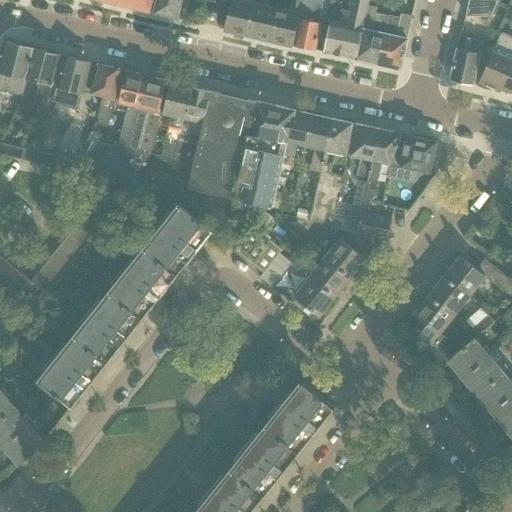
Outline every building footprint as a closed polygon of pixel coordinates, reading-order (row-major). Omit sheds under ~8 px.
[(130,0),(129,7),(150,12),(152,0),(130,0)] [(180,0),(156,0),(153,13),(177,18),(180,0)] [(254,2),(247,0),(230,0),(228,10),(224,29),(247,35),(249,35),(256,2),(254,2)] [(250,36),(270,40),(272,41),(279,8),(277,8),(269,6),(270,0),(258,0),(258,3),(257,2),(256,2),(249,35),(250,35),(250,36)] [(274,41),(291,45),(301,0),(290,0),(289,10),(281,8),(279,8),(272,41),(274,41)] [(301,0),(291,45),(314,50),(321,24),(317,23),(319,16),(320,16),(321,13),(322,14),(324,2),(315,0),(301,0)] [(322,52),(355,58),(367,0),(350,0),(348,12),(341,10),(338,22),(330,20),(322,52)] [(367,0),(355,58),(377,63),(387,16),(376,14),(376,10),(377,9),(379,0),(367,0)] [(468,0),(465,17),(491,16),(497,0),(468,0)] [(387,16),(377,63),(400,68),(411,16),(401,14),(400,18),(387,15),(387,16)] [(479,82),(499,91),(511,60),(511,38),(500,34),(495,46),(486,49),(488,56),(490,57),(479,82)] [(456,48),(449,80),(471,85),(473,85),(482,42),(467,39),(465,43),(465,51),(456,48)] [(22,95),(26,79),(34,49),(3,41),(0,53),(0,89),(5,91),(4,93),(9,95),(10,92),(22,95)] [(34,49),(26,79),(39,82),(34,104),(46,107),(47,107),(60,55),(34,49)] [(56,88),(52,104),(78,111),(82,95),(90,63),(64,56),(59,76),(56,88)] [(511,60),(499,91),(500,91),(501,88),(511,92),(511,60)] [(121,70),(98,64),(91,94),(102,98),(97,119),(99,119),(109,121),(121,70)] [(93,161),(119,168),(131,131),(145,76),(125,71),(118,104),(128,106),(118,147),(99,143),(93,161)] [(131,131),(119,168),(144,173),(149,175),(154,154),(151,154),(159,119),(158,113),(161,100),(165,81),(145,76),(131,131)] [(172,118),(162,156),(172,159),(176,140),(188,86),(170,82),(162,115),(172,118)] [(207,91),(188,86),(176,140),(195,144),(207,91)] [(172,159),(162,156),(162,157),(156,155),(150,177),(188,186),(188,188),(272,208),(283,164),(280,163),(285,143),(249,134),(257,101),(256,102),(207,91),(195,144),(176,140),(172,159)] [(292,110),(257,101),(249,134),(285,143),(292,110)] [(34,104),(30,115),(40,118),(46,107),(34,104)] [(285,143),(280,163),(283,164),(292,166),(294,157),(295,157),(297,145),(304,147),(312,114),(292,110),(285,143)] [(331,118),(312,114),(304,147),(314,149),(309,170),(318,172),(331,118)] [(310,211),(308,221),(332,226),(337,203),(343,177),(330,174),(335,154),(345,156),(348,143),(353,123),(331,118),(318,172),(319,172),(310,211)] [(96,123),(86,140),(96,144),(107,125),(109,121),(99,119),(98,123),(96,123)] [(332,226),(331,227),(355,233),(359,213),(362,200),(366,181),(377,129),(356,124),(353,123),(348,143),(345,156),(349,156),(360,159),(355,179),(358,179),(352,207),(343,204),(342,204),(337,203),(332,226)] [(377,129),(366,181),(362,200),(371,202),(380,162),(389,164),(393,152),(400,134),(377,129)] [(395,147),(389,164),(390,164),(389,165),(412,169),(430,173),(436,142),(413,137),(406,135),(406,137),(403,148),(395,147)] [(23,148),(20,160),(48,166),(54,156),(23,148)] [(511,185),(499,203),(511,213),(511,185)] [(0,291),(29,315),(112,212),(96,200),(89,208),(80,201),(73,210),(82,218),(31,282),(0,257),(0,291)] [(180,205),(144,249),(177,275),(212,231),(180,205)] [(298,209),(296,218),(308,221),(310,211),(298,209)] [(234,250),(254,266),(272,243),(260,233),(272,218),(268,215),(264,213),(234,250)] [(359,213),(355,233),(358,234),(358,233),(363,235),(369,215),(359,213)] [(369,215),(363,235),(364,235),(385,240),(386,240),(391,221),(369,215)] [(339,240),(324,258),(349,278),(356,269),(359,272),(367,262),(364,259),(365,258),(359,254),(361,248),(364,235),(358,233),(358,234),(335,228),(334,235),(339,240)] [(374,252),(385,240),(364,235),(361,248),(374,252)] [(272,243),(254,266),(264,274),(282,251),(272,243)] [(144,249),(109,293),(142,319),(177,275),(144,249)] [(460,256),(443,277),(469,297),(485,276),(511,297),(511,280),(485,259),(476,269),(460,256)] [(511,257),(511,256),(503,266),(511,273),(511,257)] [(324,258),(309,277),(334,297),(349,278),(324,258)] [(334,297),(309,277),(294,297),(319,317),(334,297)] [(429,294),(428,296),(453,316),(469,297),(443,277),(437,284),(434,282),(426,292),(429,294)] [(109,293),(74,337),(106,363),(142,319),(109,293)] [(453,316),(428,296),(423,302),(421,300),(411,312),(414,314),(413,315),(421,321),(413,331),(436,349),(445,338),(439,334),(453,316)] [(488,315),(472,329),(478,335),(494,322),(488,315)] [(106,363),(74,337),(38,381),(71,407),(106,363)] [(450,380),(445,384),(455,391),(466,382),(477,395),(503,373),(494,363),(501,358),(494,349),(491,352),(485,345),(481,348),(474,339),(473,340),(473,341),(465,347),(450,360),(449,359),(448,361),(460,375),(452,382),(450,380)] [(494,415),(505,428),(511,422),(511,384),(503,373),(477,395),(488,408),(480,415),(476,413),(475,418),(483,424),(494,415)] [(301,382),(265,427),(298,453),(333,408),(301,382)] [(0,420),(15,408),(0,390),(3,387),(0,383),(0,420)] [(0,454),(6,449),(18,463),(43,441),(35,431),(46,421),(40,414),(32,421),(25,413),(22,416),(15,408),(0,420),(0,441),(0,442),(0,454)] [(400,420),(388,430),(403,449),(415,439),(400,420)] [(511,422),(505,428),(511,436),(511,445),(509,448),(505,447),(502,452),(511,457),(511,422)] [(265,427),(230,471),(262,497),(298,453),(265,427)] [(230,471),(196,511),(250,511),(262,497),(230,471)]
